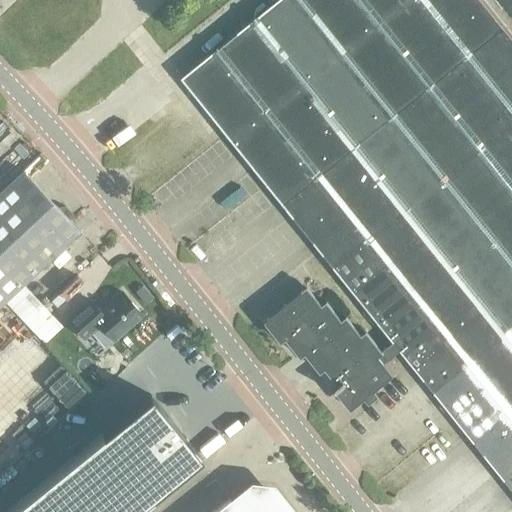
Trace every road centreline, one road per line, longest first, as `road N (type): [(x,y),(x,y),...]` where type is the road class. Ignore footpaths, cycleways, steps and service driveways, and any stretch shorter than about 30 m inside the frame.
road 1 (unclassified): [(362,511),(0,74)]
road 2 (unknown): [(66,147),(158,67),(121,17)]
